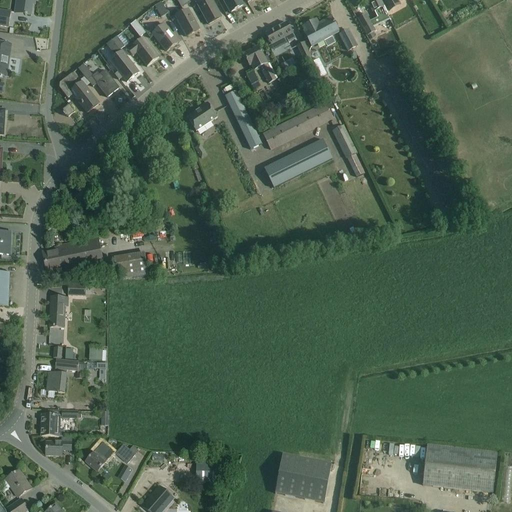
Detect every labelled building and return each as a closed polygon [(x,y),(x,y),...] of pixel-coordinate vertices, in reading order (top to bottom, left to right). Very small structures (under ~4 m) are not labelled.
[(35,0),(16,0),(14,13),(25,15),(24,16),(26,16),(26,15),(30,16),(32,5),(35,5),(35,0)] [(190,3),(188,0),(176,0),(181,8),(190,3)] [(222,18),(217,9),(211,0),(202,0),(196,4),(209,26),(222,18)] [(244,6),(240,0),(223,0),(231,13),(244,6)] [(380,0),(367,0),(381,24),(391,19),(380,0)] [(384,0),(391,12),(400,7),(396,0),(384,0)] [(168,15),(162,3),(155,6),(161,18),(168,15)] [(9,12),(0,10),(0,28),(7,30),(9,12)] [(200,30),(195,22),(189,11),(176,18),(187,38),(200,30)] [(139,17),(148,29),(154,25),(145,12),(139,17)] [(366,15),(358,19),(367,36),(376,32),(366,15)] [(339,33),(334,24),(335,24),(334,22),(332,19),(314,28),(311,24),(303,28),(306,32),(305,33),(312,47),(324,41),(326,46),(328,46),(334,43),(334,42),(332,37),(339,33)] [(142,30),(136,22),(136,21),(131,25),(140,38),(142,38),(146,34),(142,30)] [(296,40),(287,24),(266,35),(272,45),(286,38),(289,43),(296,40)] [(179,43),(173,35),(165,25),(153,35),(167,52),(179,43)] [(348,53),(357,48),(348,31),(339,35),(348,53)] [(125,48),(117,38),(112,42),(120,52),(125,48)] [(159,59),(153,51),(144,39),(128,50),(133,57),(137,54),(147,68),(159,59)] [(7,46),(10,46),(11,46),(0,44),(0,75),(6,76),(9,57),(5,57),(7,46)] [(305,62),(311,59),(304,44),(297,47),(305,62)] [(276,80),(263,57),(259,48),(244,56),(250,67),(252,66),(255,71),(260,69),(269,84),(276,80)] [(476,213),(401,48),(388,53),(400,78),(385,85),(452,224),(476,213)] [(327,50),(321,52),(327,68),(333,65),(327,50)] [(123,52),(116,57),(110,62),(127,83),(139,74),(123,52)] [(289,62),(284,65),(287,71),(292,68),(289,62)] [(84,66),(79,70),(87,80),(86,80),(91,85),(93,88),(97,85),(108,99),(120,89),(113,82),(106,72),(100,76),(98,74),(94,77),(84,66)] [(259,82),(254,72),(247,76),(252,85),(259,82)] [(77,80),(72,75),(60,84),(60,89),(68,99),(74,95),(68,87),(77,80)] [(87,88),(91,85),(86,80),(72,91),(78,99),(76,100),(88,114),(100,105),(87,88)] [(225,98),(230,107),(251,151),(262,145),(241,101),(236,92),(225,98)] [(263,136),(271,152),(333,121),(328,111),(333,108),(330,102),(263,136)] [(195,113),(196,114),(188,120),(197,133),(217,119),(207,104),(195,113)] [(75,113),(69,106),(63,111),(64,112),(62,113),(64,115),(66,114),(69,118),(75,113)] [(341,127),(332,132),(357,179),(366,175),(356,156),(359,155),(344,126),(341,127)] [(324,140),(265,170),(274,189),(334,160),(324,140)] [(202,160),(208,156),(201,146),(195,149),(202,160)] [(138,185),(145,182),(141,169),(138,170),(136,164),(132,165),(138,185)] [(0,254),(10,255),(11,233),(0,232),(0,254)] [(102,262),(97,239),(59,247),(60,251),(42,253),(47,273),(65,269),(102,262)] [(127,269),(157,266),(155,244),(125,247),(127,269)] [(300,248),(292,251),(295,259),(303,256),(300,248)] [(0,307),(8,307),(9,274),(0,273),(0,307)] [(85,297),(86,286),(68,285),(67,296),(85,297)] [(67,299),(61,299),(51,298),(49,328),(63,329),(64,307),(67,307),(67,299)] [(54,349),(53,359),(61,360),(62,349),(54,349)] [(89,362),(102,362),(103,349),(89,349),(89,362)] [(78,363),(66,362),(56,361),(54,374),(48,373),(46,392),(64,394),(67,372),(77,373),(76,380),(82,381),(83,366),(78,365),(78,363)] [(77,420),(77,412),(61,411),(61,419),(77,420)] [(60,417),(51,416),(41,416),(41,437),(63,438),(64,431),(59,431),(60,417)] [(404,437),(402,449),(414,451),(416,439),(404,437)] [(46,443),(46,456),(46,457),(62,457),(62,451),(71,452),(71,438),(60,438),(60,443),(46,443)] [(93,454),(92,456),(85,463),(97,473),(105,464),(103,463),(107,458),(108,459),(114,453),(102,443),(93,454)] [(135,456),(123,446),(115,455),(126,465),(135,456)] [(497,454),(427,446),(422,487),(493,495),(497,454)] [(282,456),(274,496),(323,506),(331,466),(282,456)] [(226,462),(196,462),(196,482),(227,482),(226,462)] [(19,471),(5,480),(0,483),(0,490),(0,491),(3,492),(10,488),(17,499),(31,489),(19,471)] [(398,480),(397,488),(412,491),(413,483),(398,480)] [(147,511),(162,511),(173,500),(159,488),(142,508),(147,511)] [(21,500),(6,510),(7,511),(26,511),(28,511),(21,500)]
